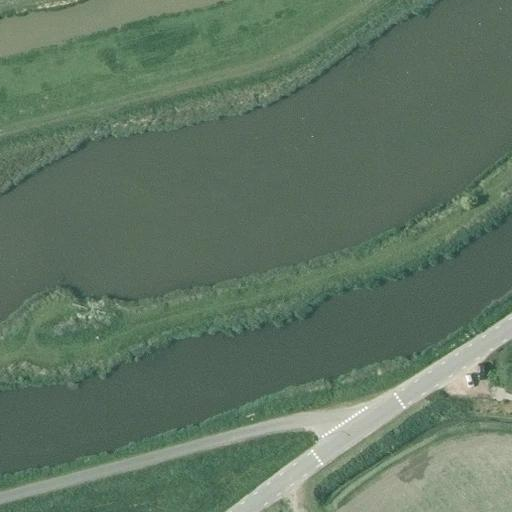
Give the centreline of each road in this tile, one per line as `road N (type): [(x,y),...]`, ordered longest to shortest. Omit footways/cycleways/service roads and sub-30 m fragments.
road 1 (unclassified): [(0,499),(295,422),(366,425)]
road 2 (tertiary): [(366,425),(511,328)]
road 3 (tertiary): [(249,511),(366,425)]
